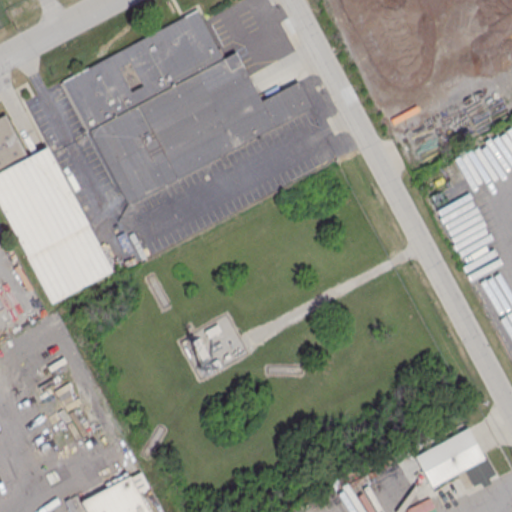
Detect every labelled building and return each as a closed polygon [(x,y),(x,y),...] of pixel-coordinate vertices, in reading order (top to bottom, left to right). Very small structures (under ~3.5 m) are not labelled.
[(61,80),(87,130),(222,58),(196,9),(61,80)] [(234,51),(222,58),(87,130),(127,204),(309,108),(310,107),(296,81),(260,101),(234,51)] [(0,169),(26,156),(3,114),(0,115),(0,169)] [(0,169),(0,207),(51,303),(112,271),(46,145),(26,156),(0,169)] [(208,336),(204,329),(216,323),(220,330),(208,336)] [(191,341),(201,359),(208,355),(198,337),(191,341)] [(203,365),(207,372),(220,365),(216,358),(203,365)] [(427,487),(463,471),(470,486),(492,476),(470,428),(412,455),(427,487)] [(128,475),(129,477),(139,472),(147,487),(137,492),(147,511),(86,511),(80,500),(128,475)]
